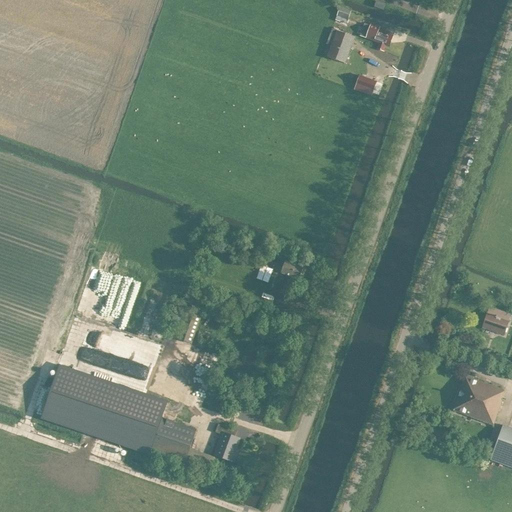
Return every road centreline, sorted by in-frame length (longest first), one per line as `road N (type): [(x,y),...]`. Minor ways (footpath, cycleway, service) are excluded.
road 1 (tertiary): [(273,511),(452,0)]
road 2 (unclassified): [(344,511),(511,34)]
road 3 (track): [(0,424),(249,511)]
